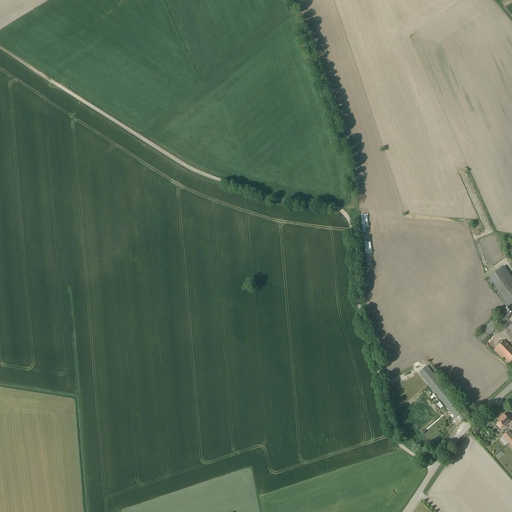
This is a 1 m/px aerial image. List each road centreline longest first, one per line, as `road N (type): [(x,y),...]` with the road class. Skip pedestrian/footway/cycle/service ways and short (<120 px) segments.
road 1 (track): [(0,50),(190,169),(287,203),(338,208)]
road 2 (unclassified): [(434,470),(391,428),(361,312),(351,224),(338,208)]
road 3 (track): [(343,211),(351,201),(346,167),(291,0)]
road 4 (track): [(349,206),(468,222)]
